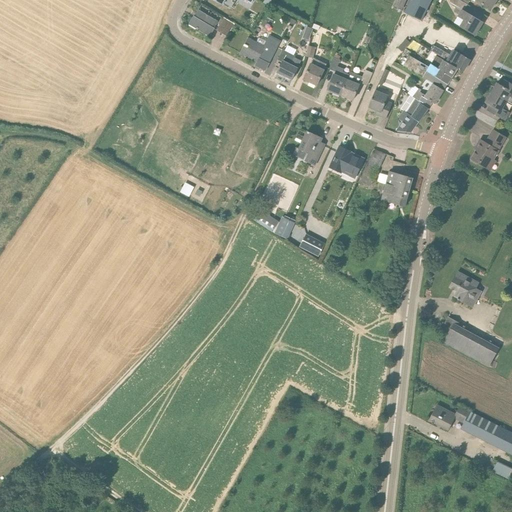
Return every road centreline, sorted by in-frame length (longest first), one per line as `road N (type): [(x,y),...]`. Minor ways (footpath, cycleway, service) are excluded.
road 1 (track): [(48,450),(208,277),(295,108),(293,96)]
road 2 (tertiary): [(384,511),(412,275),(438,151)]
road 3 (residential): [(438,151),(339,119),(179,36),(174,16),(181,0)]
road 4 (track): [(236,229),(72,145),(9,134)]
road 5 (tertiary): [(438,151),(511,17)]
